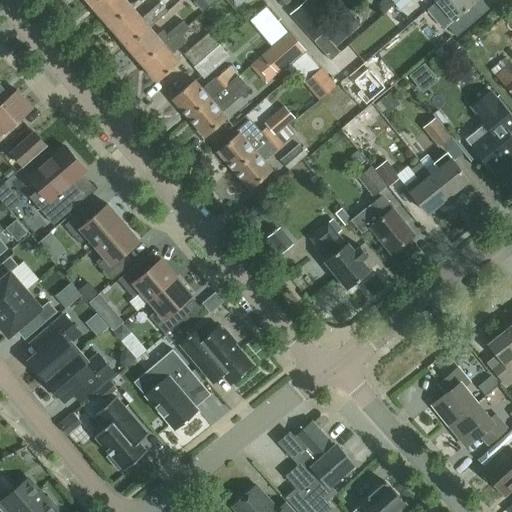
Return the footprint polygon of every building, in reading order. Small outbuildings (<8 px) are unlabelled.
[(95,0),(91,4),(109,25),(131,6),(125,0),(95,0)] [(306,0),(291,14),(314,40),(331,25),(308,0),(306,0)] [(392,0),(400,9),(408,2),(406,0),(392,0)] [(476,0),(437,0),(436,0),(426,9),(443,29),(446,26),(455,37),(481,14),(472,4),(476,0)] [(109,25),(127,46),(149,27),(149,28),(167,13),(166,12),(167,12),(160,3),(141,19),(131,6),(109,25)] [(349,11),(314,42),(330,61),(340,52),(335,47),(361,25),(349,11)] [(183,36),(190,30),(183,21),(175,28),(182,37),(183,36)] [(156,36),(149,28),(149,27),(127,46),(142,64),(164,45),(170,39),(167,35),(163,30),(156,36)] [(182,37),(175,28),(167,35),(170,39),(164,45),(142,64),(157,81),(179,63),(172,54),(187,41),(183,36),(182,37)] [(264,53),(280,71),(305,49),(289,31),(264,53)] [(209,32),(184,53),(195,65),(219,44),(209,32)] [(448,56),(457,49),(449,40),(440,47),(448,56)] [(217,47),(195,65),(204,76),(226,58),(217,47)] [(511,66),(510,63),(495,76),(511,95),(511,66)] [(172,99),(188,118),(210,99),(238,76),(230,67),(214,81),(213,80),(201,90),(193,80),(172,99)] [(323,96),(336,85),(321,67),(308,79),(323,96)] [(226,118),(221,112),(249,89),(238,76),(210,99),(188,118),(204,136),(226,118)] [(8,95),(0,101),(0,135),(32,108),(17,90),(9,97),(8,95)] [(474,104),(486,119),(483,121),(490,129),(471,145),(493,172),(511,156),(511,138),(508,134),(511,130),(511,118),(502,106),(490,91),(474,104)] [(254,130),(271,110),(261,101),(243,120),(254,130)] [(217,152),(234,170),(256,152),(276,135),(275,134),(294,118),(284,107),(265,123),(268,126),(248,143),(239,133),(217,152)] [(362,113),(347,120),(366,156),(380,149),(362,113)] [(436,118),(422,128),(438,148),(452,137),(436,118)] [(22,165),(45,145),(34,132),(11,153),(22,165)] [(263,161),(274,152),(283,144),(276,135),(256,152),(234,170),(250,189),(271,171),(263,161)] [(298,145),(280,161),(288,170),(306,154),(298,145)] [(65,147),(29,178),(38,189),(29,197),(50,221),(74,200),(64,188),(85,170),(65,147)] [(421,162),(449,197),(469,181),(446,153),(434,163),(428,155),(420,161),(419,160),(419,161),(420,163),(421,162)] [(375,170),(388,186),(399,178),(396,175),(386,162),(375,170)] [(421,162),(420,163),(412,170),(417,177),(405,186),(428,214),(449,197),(421,162)] [(384,185),(370,168),(358,179),(372,195),(384,185)] [(392,253),(414,235),(381,195),(370,204),(381,218),(370,226),(392,253)] [(87,237),(95,246),(123,222),(107,204),(92,217),(84,208),(64,225),(80,243),(87,237)] [(96,262),(111,280),(131,263),(123,254),(138,241),(123,222),(95,246),(103,255),(96,262)] [(347,289),(370,270),(361,259),(367,255),(359,245),(353,250),(347,242),(345,243),(327,222),(309,237),(318,248),(316,250),(325,260),(324,261),(347,289)] [(0,280),(0,311),(25,290),(10,272),(18,266),(10,256),(0,264),(0,270),(5,276),(0,280)] [(18,265),(30,286),(41,279),(28,258),(18,265)] [(149,301),(176,277),(161,259),(145,272),(137,263),(118,280),(134,298),(141,292),(149,301)] [(176,277),(149,301),(157,310),(149,316),(157,325),(192,295),(176,277)] [(25,290),(0,311),(0,326),(8,336),(36,312),(44,322),(56,311),(48,301),(40,308),(25,290)] [(44,377),(46,380),(80,351),(71,340),(80,333),(64,315),(31,344),(39,353),(30,361),(33,364),(30,367),(41,380),(44,377)] [(180,344),(199,367),(213,383),(223,375),(231,384),(252,366),(234,344),(236,342),(225,329),(222,331),(219,326),(207,337),(199,328),(180,344)] [(511,331),(509,327),(488,344),(499,358),(490,366),(506,386),(511,381),(511,331)] [(160,382),(144,395),(174,430),(198,410),(195,407),(185,396),(190,392),(191,393),(202,384),(172,349),(149,369),(160,382)] [(63,399),(72,391),(80,401),(114,373),(98,355),(89,362),(80,351),(46,380),(49,383),(46,386),(57,399),(60,396),(63,399)] [(431,404),(448,425),(477,403),(463,386),(469,381),(458,368),(438,384),(446,393),(431,404)] [(146,451),(138,442),(148,434),(116,397),(91,417),(102,430),(94,436),(110,454),(107,457),(118,470),(121,467),(123,470),(146,451)] [(490,419),(477,403),(448,425),(465,446),(478,436),(486,446),(506,430),(495,415),(490,419)] [(318,429),(326,423),(320,416),(313,423),(312,422),(283,448),(298,465),(285,476),(296,488),(285,497),(297,511),(328,511),(333,508),(327,501),(337,492),(330,486),(353,465),(336,445),(334,447),(318,429)] [(349,441),(355,453),(369,445),(363,434),(349,441)] [(493,482),(511,464),(511,448),(511,449),(508,445),(494,457),(496,459),(482,471),(493,482)] [(511,464),(493,482),(503,494),(509,488),(511,491),(511,464)] [(56,511),(59,508),(48,496),(45,498),(28,479),(2,500),(0,497),(0,511),(56,511)] [(395,511),(405,504),(385,482),(359,504),(361,506),(354,511),(395,511)] [(256,486),(232,506),(237,511),(294,511),(286,502),(277,509),(256,486)]
